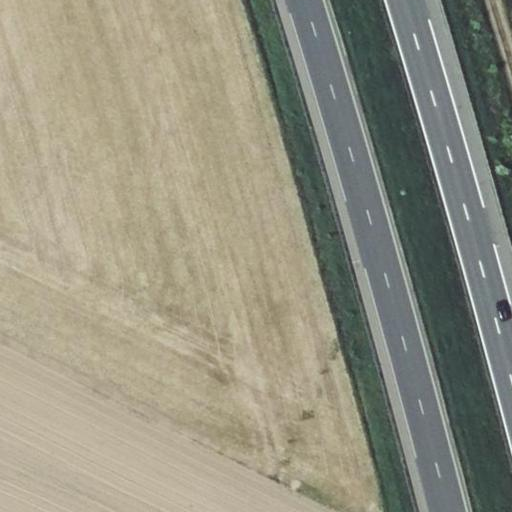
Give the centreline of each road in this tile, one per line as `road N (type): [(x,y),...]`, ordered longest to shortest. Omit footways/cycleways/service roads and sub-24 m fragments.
road 1 (motorway): [(305,0),(448,511)]
road 2 (motorway): [(511,374),(405,0)]
